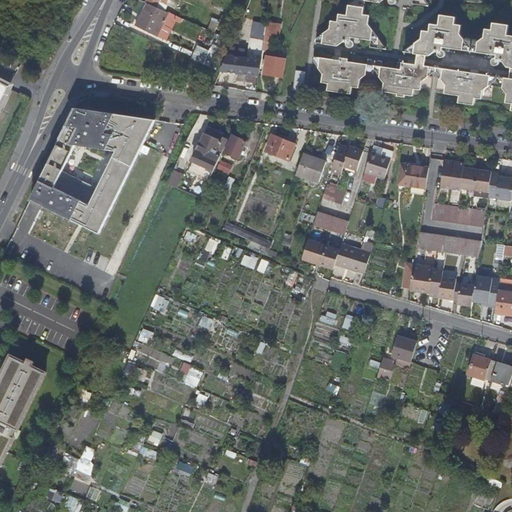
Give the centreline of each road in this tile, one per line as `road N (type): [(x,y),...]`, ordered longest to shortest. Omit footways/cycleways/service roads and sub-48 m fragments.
road 1 (residential): [(64,83),(511,149)]
road 2 (track): [(321,281),(244,511)]
road 3 (track): [(286,395),(511,484)]
road 4 (residential): [(321,281),(511,337)]
road 5 (tertiary): [(0,216),(64,83)]
